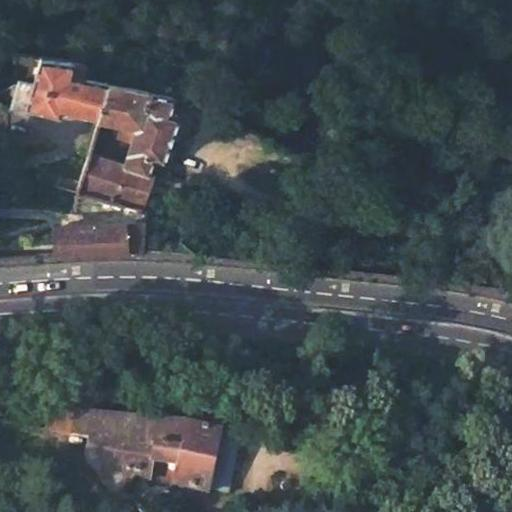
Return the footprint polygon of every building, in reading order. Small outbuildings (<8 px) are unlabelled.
[(56,115),(58,109),(97,118),(107,81),(82,77),(86,65),(38,56),(31,84),(26,106),(56,115)] [(26,106),(31,84),(16,80),(10,109),(24,113),(26,106)] [(115,136),(130,140),(123,164),(86,155),(77,188),(137,205),(150,160),(162,163),(176,116),(166,113),(170,98),(107,81),(97,118),(113,122),(112,127),(117,128),(115,136)] [(137,211),(135,227),(144,230),(144,223),(144,213),(137,211)] [(126,250),(122,222),(72,227),(57,228),(60,255),(125,253),(126,250)] [(185,253),(187,232),(144,223),(144,230),(145,251),(185,253)] [(212,235),(194,229),(192,253),(210,254),(212,235)] [(76,413),(71,436),(89,439),(85,458),(119,500),(137,475),(149,482),(150,481),(172,485),(172,486),(208,494),(209,489),(228,493),(239,441),(220,436),(221,432),(185,423),(76,413)]
